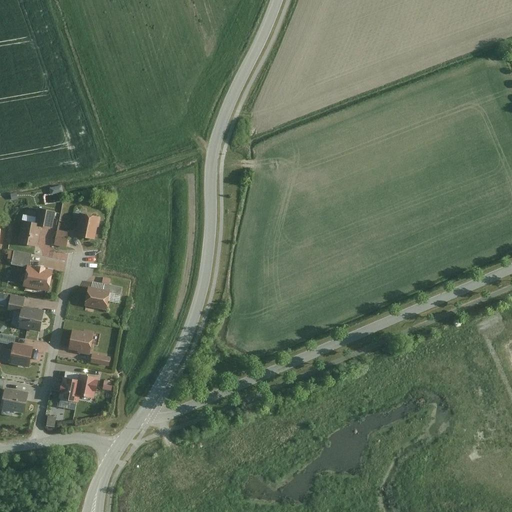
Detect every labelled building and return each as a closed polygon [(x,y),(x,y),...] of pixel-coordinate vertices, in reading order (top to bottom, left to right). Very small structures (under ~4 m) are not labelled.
[(51,193),(63,190),(62,184),(50,187),(51,193)] [(42,209),(39,224),(52,227),(55,212),(42,209)] [(100,218),(79,214),(74,236),(96,240),(100,218)] [(17,244),(35,247),(39,224),(21,221),(17,244)] [(68,233),(54,231),(52,245),(66,247),(68,233)] [(10,265),(28,268),(30,255),(12,252),(10,265)] [(52,271),(28,268),(24,293),(48,296),(52,271)] [(103,284),(102,289),(109,291),(106,302),(119,304),(122,287),(103,284)] [(86,287),(83,306),(105,310),(106,302),(109,291),(102,289),(86,287)] [(0,298),(8,299),(9,293),(0,291),(0,298)] [(6,311),(20,314),(21,307),(23,298),(9,295),(6,311)] [(43,312),(21,307),(20,314),(16,328),(39,333),(43,312)] [(92,333),(71,330),(68,349),(89,353),(92,333)] [(32,348),(12,345),(9,365),(28,368),(32,348)] [(111,358),(89,353),(88,364),(109,368),(111,358)] [(75,395),(79,396),(93,399),(97,379),(79,376),(78,381),(75,395)] [(78,381),(58,377),(54,398),(77,403),(79,396),(75,395),(78,381)] [(103,388),(111,389),(112,381),(104,380),(103,388)] [(27,394),(3,389),(0,407),(0,409),(23,414),(27,394)] [(56,417),(47,417),(46,426),(55,426),(56,417)]
